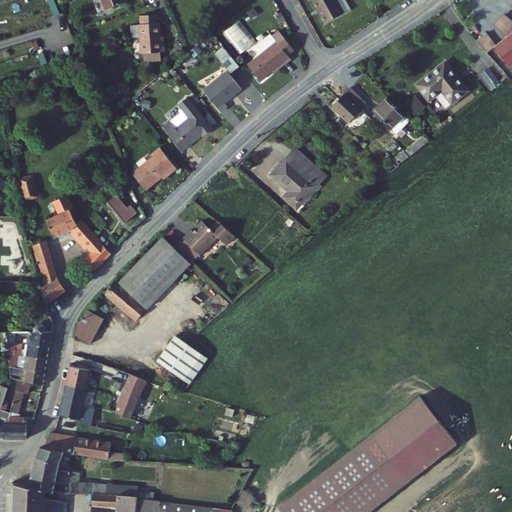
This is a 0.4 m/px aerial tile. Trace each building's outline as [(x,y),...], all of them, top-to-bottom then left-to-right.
[(311,0),(324,21),(344,10),(338,0),(311,0)] [(345,0),(338,0),(344,10),(349,6),(345,0)] [(139,21),(129,22),(134,50),(142,49),(142,52),(145,51),(146,59),(163,57),(161,48),(166,48),(164,35),(161,36),(158,19),(156,19),(155,11),(138,13),(139,21)] [(511,16),(507,12),(502,17),(511,27),(511,25),(511,16)] [(496,22),(508,35),(511,32),(511,30),(510,28),(511,27),(502,17),(496,22)] [(239,53),(254,41),(237,20),(222,32),(239,53)] [(262,52),(247,64),(259,79),(282,61),(284,64),(290,59),(287,54),(293,49),(277,29),(271,34),(270,33),(256,44),(262,52)] [(511,62),(511,46),(505,37),(496,43),(487,31),(477,37),(487,49),(494,44),(508,65),(511,62)] [(231,71),(239,65),(223,46),(216,52),(231,71)] [(446,58),(433,67),(459,94),(469,85),(446,58)] [(433,67),(417,81),(427,93),(433,88),(436,92),(446,103),(459,94),(433,67)] [(504,78),(495,67),(488,73),(497,83),(504,78)] [(228,69),(214,80),(220,94),(226,106),(228,104),(224,100),(241,86),(228,69)] [(205,88),(214,100),(220,94),(214,80),(205,88)] [(367,99),(350,83),(344,89),(361,105),(367,99)] [(433,88),(427,93),(430,97),(436,92),(433,88)] [(348,119),(361,105),(344,89),(331,103),(348,119)] [(214,100),(221,110),(226,106),(220,94),(214,100)] [(411,117),(388,94),(374,106),(398,129),(411,117)] [(416,115),(426,106),(416,94),(406,103),(416,115)] [(182,109),(161,126),(172,139),(201,112),(188,96),(178,104),(182,109)] [(213,127),(201,112),(172,139),(181,151),(190,144),(189,143),(201,133),(203,135),(213,127)] [(426,141),(422,136),(407,147),(412,153),(426,141)] [(152,155),(153,157),(162,149),(161,147),(152,155)] [(411,154),(404,147),(395,156),(400,162),(411,154)] [(325,177),(294,148),(273,171),(292,188),(287,193),(298,202),(311,187),(313,189),(325,177)] [(177,167),(162,149),(153,157),(163,175),(166,172),(168,175),(177,167)] [(153,157),(133,173),(145,189),(163,175),(153,157)] [(21,177),(28,199),(42,195),(34,173),(21,177)] [(115,191),(106,198),(125,221),(137,211),(131,204),(128,206),(115,191)] [(55,217),(48,219),(54,237),(72,229),(93,252),(84,258),(93,272),(112,253),(83,220),(81,221),(77,216),(69,219),(66,213),(70,211),(68,205),(66,206),(64,198),(50,203),(55,217)] [(0,213),(20,213),(18,204),(2,204),(2,208),(0,207),(0,213)] [(220,237),(204,221),(199,227),(198,232),(194,234),(192,232),(185,239),(188,241),(201,253),(203,255),(220,237)] [(164,238),(160,242),(189,266),(191,264),(164,238)] [(48,284),(43,288),(47,304),(68,290),(58,276),(46,240),(35,245),(48,284)] [(201,253),(188,241),(179,251),(192,263),(201,253)] [(160,242),(122,280),(152,303),(189,266),(160,242)] [(122,280),(120,282),(147,308),(152,303),(122,280)] [(40,281),(35,281),(40,299),(43,304),(47,304),(43,288),(40,281)] [(94,301),(93,303),(96,306),(107,294),(137,320),(146,311),(113,282),(94,301)] [(93,303),(76,334),(87,340),(103,312),(96,306),(93,303)] [(39,325),(38,331),(52,331),(53,326),(51,316),(46,325),(39,325)] [(31,331),(29,344),(50,345),(52,331),(38,331),(31,331)] [(178,336),(160,361),(190,383),(209,359),(178,336)] [(29,344),(28,356),(48,357),(50,345),(29,344)] [(28,356),(26,368),(46,370),(48,357),(28,356)] [(70,365),(58,415),(78,419),(78,422),(122,431),(127,420),(82,409),(90,370),(70,365)] [(26,368),(25,381),(44,384),(46,370),(26,368)] [(145,380),(129,374),(115,412),(130,417),(145,380)] [(20,383),(13,412),(13,415),(12,415),(10,423),(5,425),(4,439),(27,440),(33,420),(16,418),(22,393),(27,394),(30,385),(20,383)] [(1,385),(0,388),(0,413),(4,401),(6,395),(9,387),(1,385)] [(6,395),(4,401),(11,404),(13,396),(6,395)] [(420,395),(279,508),(282,511),(315,511),(436,416),(420,395)] [(0,438),(4,439),(5,425),(10,423),(12,415),(13,415),(13,412),(9,411),(11,404),(4,401),(0,413),(0,438)] [(368,511),(457,441),(436,416),(315,511),(368,511)] [(50,432),(43,448),(63,451),(123,460),(124,454),(110,452),(110,442),(50,432)] [(35,458),(32,475),(56,479),(55,481),(70,483),(70,477),(57,475),(63,451),(43,448),(40,448),(35,458)] [(32,475),(29,487),(45,490),(54,491),(55,481),(56,479),(32,475)] [(13,484),(11,511),(114,511),(115,505),(45,498),(45,490),(29,487),(13,484)] [(85,486),(70,485),(69,488),(66,488),(65,492),(91,494),(91,489),(85,488),(85,486)] [(243,490),(236,502),(248,509),(255,496),(243,490)] [(117,495),(115,505),(114,511),(133,511),(135,498),(135,496),(117,495)] [(145,511),(147,500),(135,498),(133,511),(145,511)] [(209,511),(210,507),(159,501),(157,511),(209,511)]
